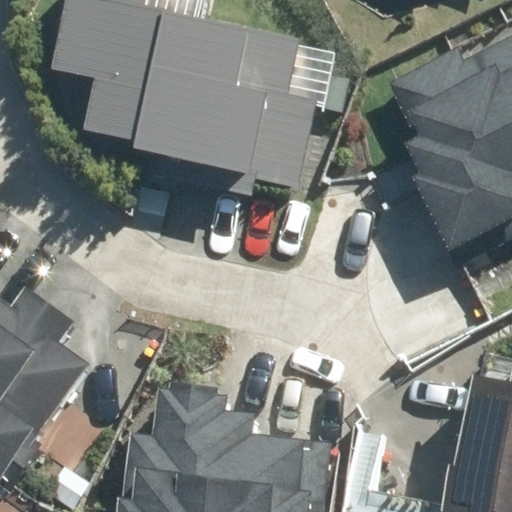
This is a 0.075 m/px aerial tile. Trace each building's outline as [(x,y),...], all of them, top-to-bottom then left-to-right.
[(145,0),(71,0),(53,86),(95,95),(83,150),(135,162),(133,172),(246,197),(249,186),(297,196),(315,114),(322,116),(333,65),(298,58),(299,53),(250,42),(247,56),(138,30),(145,0)] [(414,197),(448,267),(511,236),(511,54),(462,78),(455,63),(390,94),(419,156),(404,164),(419,195),(414,197)] [(29,299),(17,316),(0,303),(0,505),(96,374),(68,354),(80,337),(29,299)] [(511,511),(511,382),(509,396),(470,388),(446,511),(511,511)] [(315,511),(316,502),(302,501),(306,455),(261,452),(263,431),(231,428),(233,403),(161,397),(157,443),(127,441),(121,511),(315,511)]
